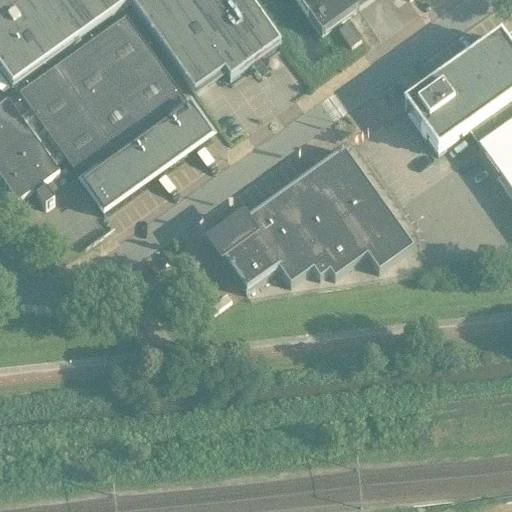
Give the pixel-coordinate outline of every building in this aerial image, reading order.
[(0,0),(0,73),(13,91),(77,44),(45,0),(0,0)] [(130,7),(139,0),(45,0),(77,44),(130,7)] [(139,0),(130,7),(194,98),(224,77),(230,85),(280,49),(245,0),(139,0)] [(292,0),(321,40),(323,38),(340,26),(341,25),(342,25),(359,13),(376,1),(377,0),(406,0),(409,4),(414,0),(292,0)] [(31,118),(20,125),(54,173),(65,165),(104,220),(211,143),(126,24),(19,100),(31,118)] [(361,45),(348,28),(339,34),(351,52),(361,45)] [(502,187),(511,201),(511,59),(500,43),(439,86),(440,86),(435,89),(427,94),(430,98),(410,112),(424,133),(420,136),(425,143),(426,142),(429,146),(428,146),(438,160),(458,146),(457,145),(461,142),(462,143),(468,138),(479,153),(478,154),(500,185),(496,188),(496,189),(497,190),(502,187)] [(54,173),(20,125),(8,108),(0,113),(0,185),(18,210),(25,205),(28,210),(31,211),(38,206),(44,214),(46,214),(54,208),(54,207),(48,199),(55,193),(56,191),(55,190),(56,190),(53,185),(59,180),(54,173)] [(342,155),(210,249),(246,299),(279,276),(290,292),(313,276),(320,285),(330,278),(335,285),(367,262),(379,278),(412,254),(342,155)]
